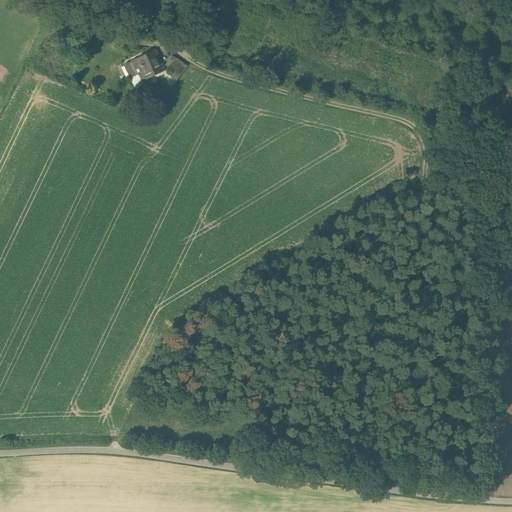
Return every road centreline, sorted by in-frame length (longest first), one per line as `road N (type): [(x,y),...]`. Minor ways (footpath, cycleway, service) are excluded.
road 1 (track): [(456,499),(453,368),(424,244),(420,139),(411,126),(222,75),(157,43),(121,42),(38,0)]
road 2 (unclassified): [(511,501),(115,450),(0,456)]
